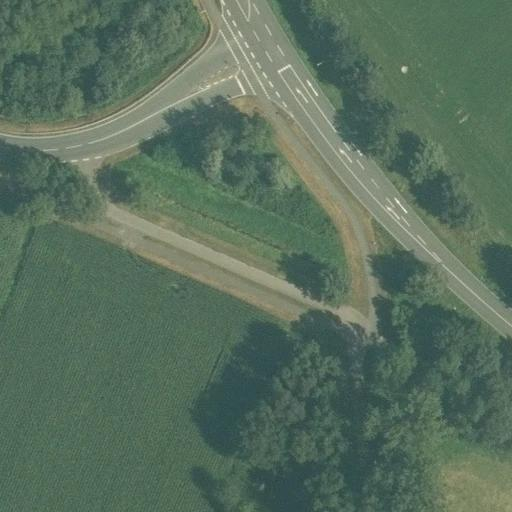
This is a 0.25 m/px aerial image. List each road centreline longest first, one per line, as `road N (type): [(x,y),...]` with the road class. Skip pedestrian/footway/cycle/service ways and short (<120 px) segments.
road 1 (unclassified): [(79,149),(102,211),(352,315),(360,396)]
road 2 (tertiary): [(271,50),(417,242),(511,325)]
road 3 (tertiary): [(79,149),(271,50)]
